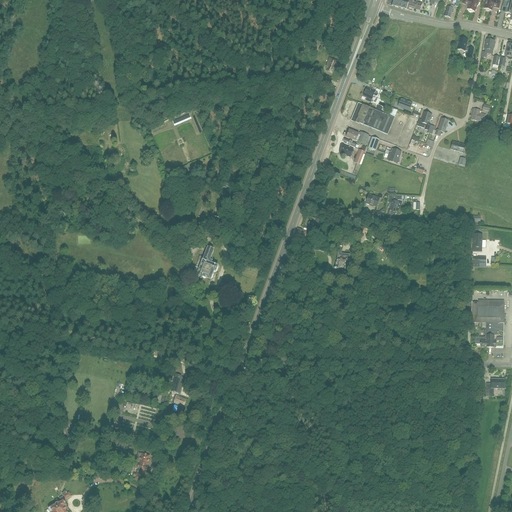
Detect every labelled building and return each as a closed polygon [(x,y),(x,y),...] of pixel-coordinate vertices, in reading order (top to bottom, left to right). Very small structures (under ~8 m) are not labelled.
[(393,0),(392,5),(406,9),(408,10),(409,7),(411,7),(411,8),(419,10),(421,4),(413,2),(413,0),(414,0),(418,1),(417,0),(393,0)] [(468,5),(467,9),(469,9),(468,10),(469,11),(471,12),(472,11),(473,11),(475,12),(477,5),(478,5),(479,2),(478,2),(478,1),(475,0),(463,0),(462,3),(468,5)] [(489,11),(490,10),(492,10),(493,7),(498,8),(500,2),(494,0),(484,0),(484,1),(485,2),(484,8),(486,9),(486,10),(486,11),(488,11),(489,11)] [(450,18),(452,9),(453,9),(453,6),(451,5),(450,8),(447,7),(444,16),(450,18)] [(401,27),(399,40),(407,41),(408,34),(408,33),(408,32),(408,28),(401,27)] [(427,35),(428,31),(427,32),(426,32),(426,31),(422,30),(422,31),(421,30),(417,45),(417,44),(424,46),(424,47),(427,37),(427,35)] [(436,38),(434,47),(438,48),(437,51),(441,52),(443,40),(439,39),(437,39),(437,38),(436,38)] [(467,55),(472,57),(474,49),(469,48),(466,48),(468,40),(459,38),(458,42),(457,42),(456,45),(457,46),(457,49),(465,51),(468,51),(467,55)] [(486,39),(484,49),(485,49),(484,52),(482,51),(481,57),(486,58),(487,53),(492,54),(492,51),(493,51),(493,47),(494,45),(495,41),(486,39)] [(441,52),(444,52),(445,49),(449,50),(451,41),(450,41),(447,41),(447,40),(447,41),(443,40),(441,52)] [(316,53),(320,43),(317,42),(313,48),(312,48),(311,50),(316,53)] [(336,61),(329,58),(326,66),(328,67),(326,71),(331,73),(336,61)] [(385,70),(383,74),(391,77),(391,75),(394,67),(395,65),(387,63),(386,66),(385,66),(384,70),(385,70)] [(425,70),(429,71),(431,71),(431,72),(431,71),(441,74),(441,73),(440,73),(441,66),(443,67),(443,66),(427,63),(428,63),(427,65),(426,68),(426,70),(425,70)] [(394,67),(391,75),(405,80),(405,79),(404,79),(404,77),(406,74),(405,74),(406,72),(407,73),(407,72),(399,69),(398,69),(398,68),(397,68),(397,69),(394,67)] [(437,91),(428,87),(426,87),(426,86),(422,85),(423,85),(422,87),(421,90),(420,92),(434,98),(435,98),(433,97),(436,91),(437,91)] [(372,99),(375,91),(372,90),(373,89),(370,88),(370,89),(367,88),(365,93),(363,96),(364,96),(363,97),(366,98),(366,99),(371,101),(372,99)] [(394,94),(385,91),(384,94),(390,97),(389,99),(392,100),(394,94)] [(401,99),(398,106),(409,110),(412,103),(401,99)] [(368,107),(359,103),(352,120),(387,135),(394,118),(397,110),(389,107),(386,115),(371,108),(368,107)] [(474,108),(471,120),(477,121),(478,120),(484,122),(485,115),(479,114),(480,110),(474,108)] [(431,115),(424,112),(421,120),(419,119),(416,126),(424,129),(424,130),(428,131),(430,126),(428,125),(431,115)] [(448,121),(441,118),(437,130),(436,130),(434,135),(440,137),(441,132),(444,133),(448,121)] [(358,134),(349,130),(348,134),(347,134),(346,137),(356,141),(367,146),(370,137),(368,136),(369,135),(360,132),(359,133),(358,134)] [(372,138),(367,149),(374,151),(378,140),(372,138)] [(343,143),(355,148),(357,144),(345,139),(343,143)] [(453,142),(450,150),(463,153),(465,145),(453,142)] [(352,152),(353,149),(343,145),(341,150),(340,150),(339,151),(340,152),(339,153),(350,157),(351,157),(353,153),(352,152)] [(355,159),(361,161),(363,154),(364,152),(359,149),(355,159)] [(389,152),(386,159),(387,160),(397,164),(397,163),(399,163),(400,160),(399,159),(401,152),(392,149),(391,152),(390,151),(389,152)] [(189,164),(179,169),(180,175),(192,170),(189,164)] [(360,165),(356,164),(352,174),(356,176),(360,165)] [(192,171),(185,174),(186,179),(194,176),(192,171)] [(234,186),(224,182),(222,187),(233,191),(234,186)] [(366,203),(376,207),(379,198),(369,195),(366,203)] [(390,207),(397,209),(399,202),(397,202),(398,200),(402,200),(402,196),(388,195),(388,202),(390,203),(390,204),(389,203),(388,207),(390,207)] [(397,209),(390,207),(388,214),(388,215),(387,220),(394,222),(396,216),(395,216),(397,209)] [(384,213),(372,211),(371,217),(377,218),(377,221),(383,222),(384,213)] [(470,215),(469,224),(480,225),(480,216),(470,215)] [(226,222),(214,217),(211,224),(223,229),(226,222)] [(355,225),(353,236),(362,237),(364,227),(355,225)] [(304,239),(306,234),(311,235),(314,236),(316,231),(308,229),(307,232),(306,232),(307,232),(299,229),(296,236),(304,239)] [(377,245),(384,250),(387,247),(380,241),(377,245)] [(378,245),(364,260),(371,265),(384,250),(378,245)] [(208,248),(204,258),(199,256),(193,273),(198,274),(197,276),(198,277),(200,278),(203,277),(210,280),(213,271),(215,272),(217,266),(211,264),(213,260),(210,259),(213,250),(208,248)] [(345,267),(345,264),(348,264),(350,255),(341,254),(341,251),(338,250),(338,253),(337,253),(337,259),(336,263),(335,263),(335,266),(336,266),(336,267),(335,267),(334,267),(334,269),(335,269),(335,270),(336,270),(336,274),(343,274),(344,271),(345,267)] [(486,257),(468,256),(468,267),(486,267),(486,257)] [(475,337),(475,344),(480,344),(481,344),(481,347),(486,347),(493,347),(495,347),(503,347),(503,340),(503,319),(503,318),(505,318),(506,315),(504,315),(504,302),(504,300),(478,300),(478,302),(467,302),(467,323),(472,322),(472,323),(486,323),(486,336),(487,336),(487,338),(475,337)] [(171,391),(180,394),(183,383),(180,382),(181,376),(175,375),(174,379),(171,391)] [(491,379),(491,383),(491,388),(495,388),(495,389),(498,389),(499,388),(504,388),(504,380),(500,380),(499,379),(498,379),(498,380),(491,379)] [(480,397),(491,397),(491,389),(480,389),(480,397)] [(175,404),(183,408),(186,400),(177,396),(173,404),(175,404)] [(183,408),(175,404),(172,412),(175,413),(174,415),(177,416),(178,414),(180,415),(183,408)] [(73,427),(68,440),(73,442),(78,429),(73,427)] [(143,481),(149,456),(142,454),(141,459),(137,458),(134,468),(138,469),(136,479),(143,481)] [(56,505),(50,508),(51,508),(49,509),(50,511),(66,511),(67,511),(68,510),(66,506),(64,503),(67,502),(66,500),(71,497),(69,492),(66,494),(65,492),(62,493),(63,497),(60,498),(61,502),(59,503),(58,503),(56,504),(56,505)]
